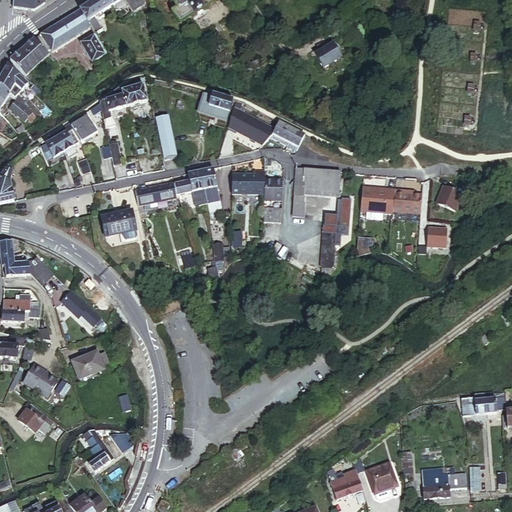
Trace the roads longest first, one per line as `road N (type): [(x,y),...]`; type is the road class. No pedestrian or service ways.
road 1 (residential): [(31,230),(49,200),(266,153),(425,174)]
road 2 (secondary): [(132,511),(160,434),(148,343),(100,274),(31,230)]
